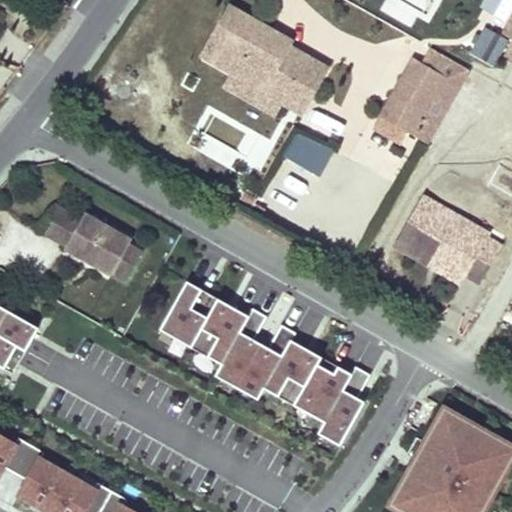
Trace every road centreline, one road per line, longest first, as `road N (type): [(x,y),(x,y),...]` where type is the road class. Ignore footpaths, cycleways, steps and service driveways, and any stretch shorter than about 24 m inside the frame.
road 1 (residential): [(29,122),(432,351)]
road 2 (residential): [(432,351),(350,478),(318,511)]
road 3 (residential): [(29,122),(114,0)]
